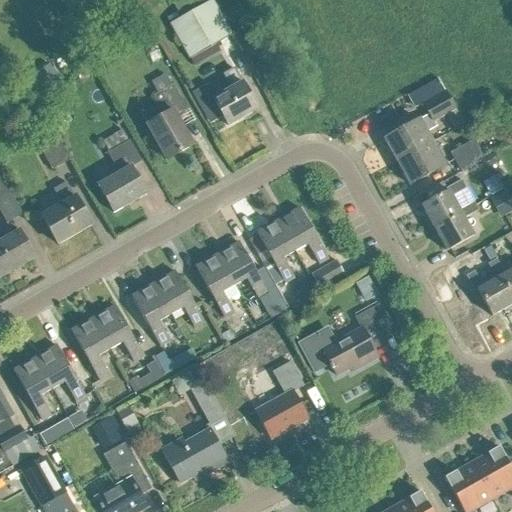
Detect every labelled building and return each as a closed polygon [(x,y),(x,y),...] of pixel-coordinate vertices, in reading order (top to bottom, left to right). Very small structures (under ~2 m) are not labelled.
[(171,0),(181,17),(169,24),(189,60),(231,37),(210,0),(171,0)] [(48,65),(29,78),(43,98),(62,84),(48,65)] [(256,110),(233,70),(226,74),(234,88),(214,99),(207,87),(194,95),(209,123),(221,116),(227,127),(256,110)] [(157,95),(172,86),(165,74),(151,83),(157,95)] [(166,161),(192,147),(176,118),(188,111),(174,85),(172,86),(157,95),(152,97),(157,105),(141,114),(147,126),(146,126),(166,161)] [(397,163),(431,144),(425,132),(435,127),(432,123),(446,115),(454,110),(445,93),(422,105),(428,116),(384,140),(397,163)] [(454,110),(446,115),(455,131),(463,126),(454,110)] [(113,214),(146,196),(130,169),(140,163),(122,131),(102,142),(109,153),(107,154),(118,174),(97,186),(113,214)] [(52,171),(69,161),(53,133),(36,143),(52,171)] [(459,172),(483,158),(473,141),(450,154),(459,172)] [(431,144),(397,163),(409,186),(444,166),(431,144)] [(486,170),(498,163),(493,154),(480,161),(486,170)] [(0,213),(6,224),(22,216),(0,177),(0,213)] [(461,216),(459,211),(451,197),(465,190),(461,181),(446,190),(447,193),(421,207),(433,230),(461,216)] [(73,197),(65,184),(53,191),(61,204),(41,216),(58,246),(91,227),(74,197),(73,197)] [(499,219),(511,212),(511,207),(504,192),(490,200),(499,219)] [(461,216),(433,230),(446,252),(473,237),(463,220),(478,212),(473,203),(459,211),(461,216)] [(277,221),(295,252),(307,245),(318,265),(327,260),(298,209),(277,221)] [(282,259),(295,252),(277,221),(255,233),(284,284),(293,279),(282,259)] [(0,278),(33,260),(18,232),(0,241),(0,278)] [(216,256),(234,287),(246,280),(257,299),(267,294),(238,243),(216,256)] [(502,282),(511,301),(511,270),(504,275),(496,261),(498,259),(490,246),(482,251),(490,264),(488,265),(496,279),(499,277),(502,282)] [(222,294),(234,287),(216,256),(194,268),(223,319),(233,313),(222,294)] [(274,285),(282,281),(270,259),(262,263),(274,285)] [(344,276),(335,261),(310,275),(319,291),(344,276)] [(499,277),(496,279),(482,287),(468,262),(459,266),(474,293),(477,291),(491,317),(511,305),(511,301),(502,282),(499,277)] [(153,285),(170,316),(183,309),(194,329),(203,323),(174,273),(153,285)] [(158,323),(170,316),(153,285),(131,297),(160,348),(169,343),(158,323)] [(92,319),(110,351),(122,344),(133,363),(142,358),(113,307),(92,319)] [(361,367),(377,358),(371,346),(382,340),(367,313),(355,319),(361,330),(333,345),(330,341),(324,336),(319,334),(298,346),(314,375),(315,374),(314,372),(328,364),(329,366),(328,367),(330,371),(332,370),(335,377),(359,364),(361,367)] [(97,358),(110,351),(92,319),(70,332),(99,383),(108,377),(97,358)] [(34,359),(52,390),(64,383),(75,403),(85,397),(56,347),(34,359)] [(194,359),(189,350),(168,362),(163,353),(154,358),(164,376),(194,359)] [(40,397),(52,390),(34,359),(13,371),(41,422),(51,417),(40,397)] [(145,367),(150,375),(138,381),(136,378),(128,383),(133,394),(142,389),(142,390),(164,378),(155,361),(145,367)] [(270,440),(307,420),(292,393),(303,387),(290,363),(272,373),(285,396),(255,413),(270,440)] [(191,390),(204,383),(196,369),(170,382),(175,392),(188,385),(191,390)] [(204,383),(191,390),(209,424),(161,451),(180,485),(192,477),(195,482),(227,464),(217,447),(234,437),(204,383)] [(110,384),(98,386),(103,407),(114,405),(110,384)] [(0,447),(3,454),(27,440),(20,428),(15,431),(8,419),(13,416),(2,398),(0,399),(0,447)] [(140,431),(129,410),(117,416),(129,437),(140,431)] [(113,414),(92,425),(104,448),(126,437),(113,414)] [(49,427),(37,434),(44,446),(56,439),(49,427)] [(134,488),(146,482),(125,444),(102,456),(119,486),(95,500),(101,511),(140,511),(146,509),(134,488)] [(470,464),(491,501),(511,490),(511,491),(511,472),(498,448),(470,464)] [(73,511),(44,459),(22,472),(44,511),(73,511)] [(474,511),(491,501),(470,464),(444,479),(462,511),(474,511)] [(392,508),(394,511),(430,511),(420,493),(392,508)]
